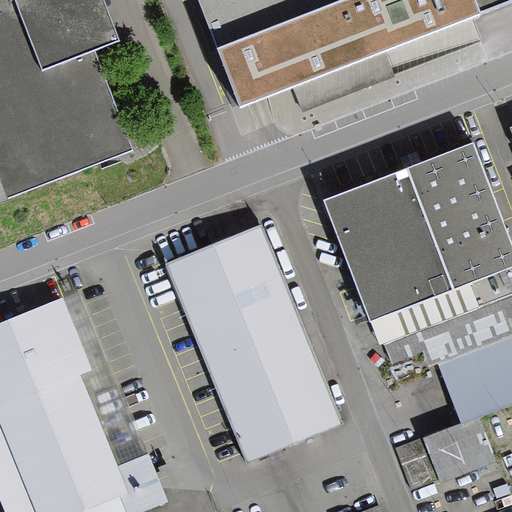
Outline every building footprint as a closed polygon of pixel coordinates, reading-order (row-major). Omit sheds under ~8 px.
[(0,0),(0,199),(132,148),(94,49),(119,39),(104,0),(0,0)] [(511,0),(192,0),(241,117),(511,6),(511,0)] [(511,246),(472,145),(322,203),(367,319),(371,327),(372,326),(471,288),(511,272),(511,246)] [(258,225),(165,261),(244,460),(336,424),(258,225)] [(471,288),(372,326),(380,347),(479,309),(471,288)] [(78,289),(0,320),(0,509),(1,511),(157,511),(167,508),(78,289)] [(511,511),(511,348),(398,391),(443,511),(511,511)]
